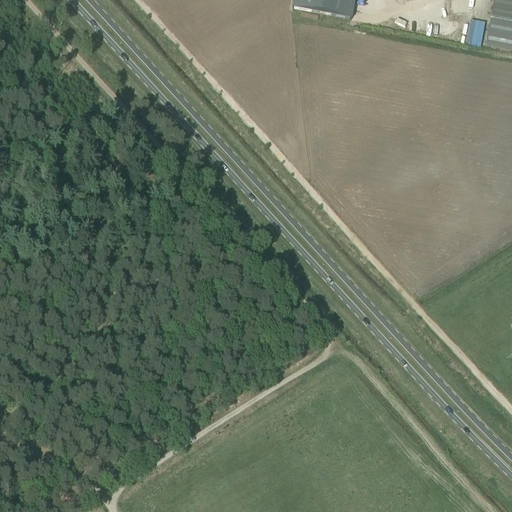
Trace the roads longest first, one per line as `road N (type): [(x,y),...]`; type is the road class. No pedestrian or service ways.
road 1 (primary): [(72,0),(511,476)]
road 2 (primary): [(511,459),(89,0)]
road 3 (track): [(136,0),(511,410)]
road 4 (track): [(328,342),(25,0)]
road 5 (track): [(112,511),(115,491),(321,358),(328,342)]
road 6 (track): [(495,511),(355,357),(328,342)]
road 7 (track): [(111,498),(0,437)]
